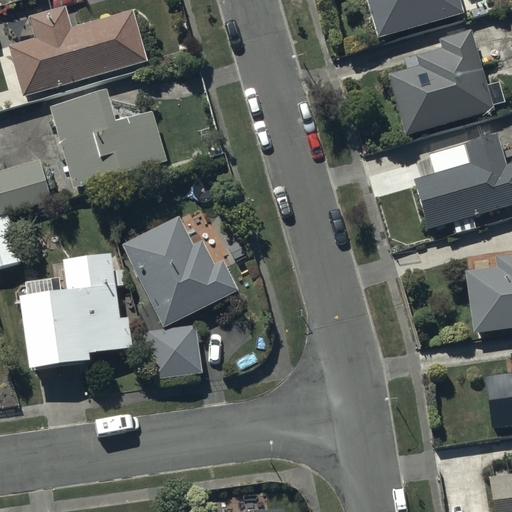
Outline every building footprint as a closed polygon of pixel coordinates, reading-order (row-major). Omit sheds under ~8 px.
[(362,0),(376,48),(462,23),(455,0),(362,0)] [(28,26),(33,47),(8,54),(21,107),(145,72),(132,21),(69,37),(64,17),(28,26)] [(493,121),(491,114),(505,110),(498,87),(485,90),(470,39),(438,48),(441,58),(415,65),(418,76),(387,84),(404,146),(493,121)] [(104,103),(49,118),(72,199),(164,171),(150,123),(113,134),(104,103)] [(426,239),(511,213),(511,173),(505,175),(496,147),(434,167),(438,182),(411,190),(426,239)] [(36,168),(0,178),(0,223),(48,208),(36,168)] [(7,225),(0,227),(0,277),(20,272),(7,225)] [(178,226),(120,254),(162,337),(237,301),(222,269),(212,274),(201,250),(192,254),(178,226)] [(110,262),(58,269),(63,305),(17,312),(27,382),(85,374),(84,366),(134,359),(129,325),(119,326),(110,262)] [(472,343),(511,336),(511,263),(495,266),(496,277),(464,280),(472,343)] [(194,334),(144,340),(157,388),(201,382),(194,334)] [(511,381),(482,386),(489,438),(511,434),(511,381)] [(511,511),(511,483),(488,487),(491,511),(511,511)]
